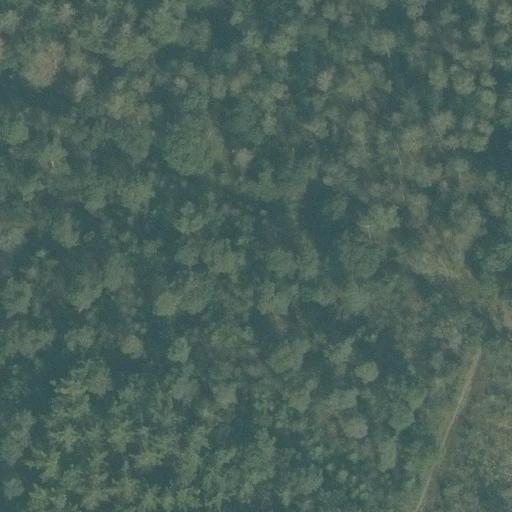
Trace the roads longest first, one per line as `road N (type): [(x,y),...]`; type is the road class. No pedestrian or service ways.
road 1 (track): [(489,327),(0,91)]
road 2 (track): [(489,327),(412,511)]
